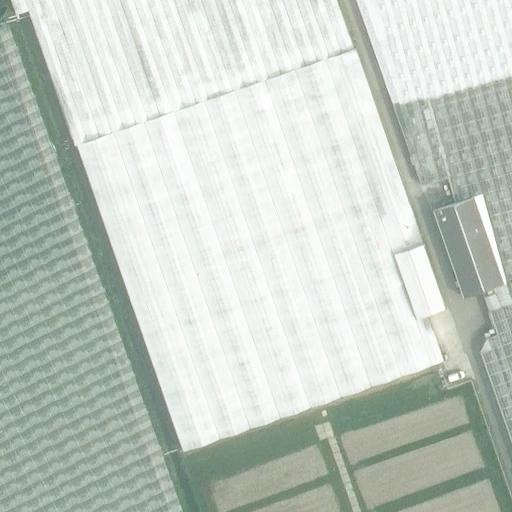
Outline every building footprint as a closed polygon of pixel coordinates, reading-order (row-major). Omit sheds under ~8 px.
[(9,0),(15,15),(28,10),(73,142),(352,45),(336,0),(9,0)] [(501,284),(482,290),(496,335),(486,338),(479,351),(511,447),(511,0),(355,0),(420,184),(449,176),(456,202),(471,196),(501,284)] [(0,511),(181,511),(117,336),(39,124),(4,28),(0,30),(0,511)] [(443,362),(426,315),(414,319),(391,254),(421,243),(407,203),(352,49),(223,95),(77,145),(184,452),(443,362)] [(463,297),(482,290),(501,284),(471,196),(456,202),(432,209),(463,297)] [(444,308),(421,243),(391,254),(414,319),(426,315),(444,308)]
